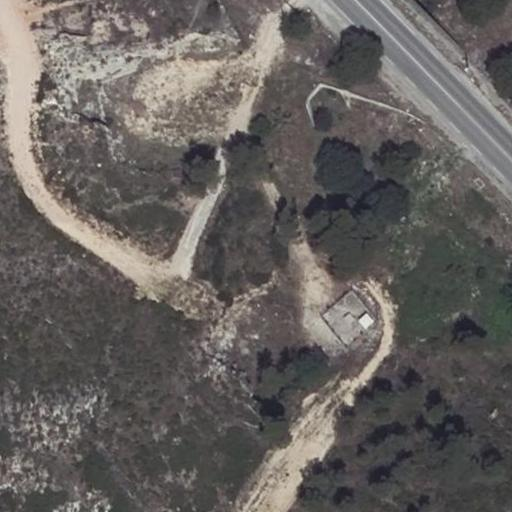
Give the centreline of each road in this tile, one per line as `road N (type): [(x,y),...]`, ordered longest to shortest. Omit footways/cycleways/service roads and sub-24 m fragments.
road 1 (track): [(293,0),(269,24),(178,267),(143,270),(99,245),(31,186),(17,140),(19,72),(0,8)]
road 2 (secondary): [(358,0),(511,157)]
